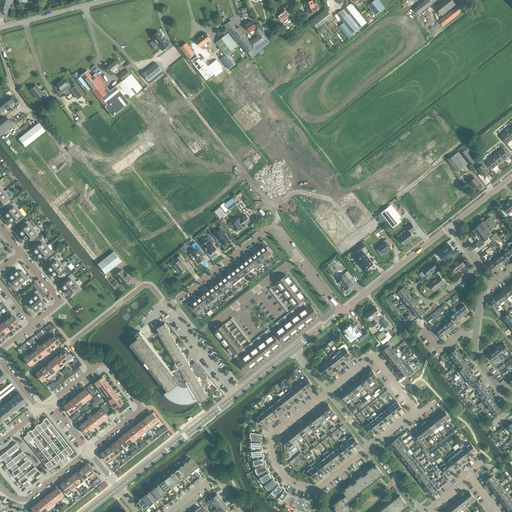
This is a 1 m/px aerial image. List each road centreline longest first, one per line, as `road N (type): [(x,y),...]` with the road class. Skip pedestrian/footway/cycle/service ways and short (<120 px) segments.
road 1 (residential): [(326,390),(271,437),(286,477),(320,489),(372,448)]
road 2 (residential): [(459,100),(399,22),(329,77)]
road 3 (residential): [(87,201),(188,120),(224,165)]
road 4 (tertiary): [(120,486),(237,394)]
road 5 (tertiary): [(341,311),(449,227)]
road 6 (residential): [(168,306),(273,225)]
road 7 (residential): [(419,413),(375,357),(326,390)]
road 8 (residential): [(87,451),(140,408),(99,363)]
road 9 (residential): [(124,245),(224,165)]
road 10 (residential): [(91,369),(75,349),(77,338),(148,286)]
